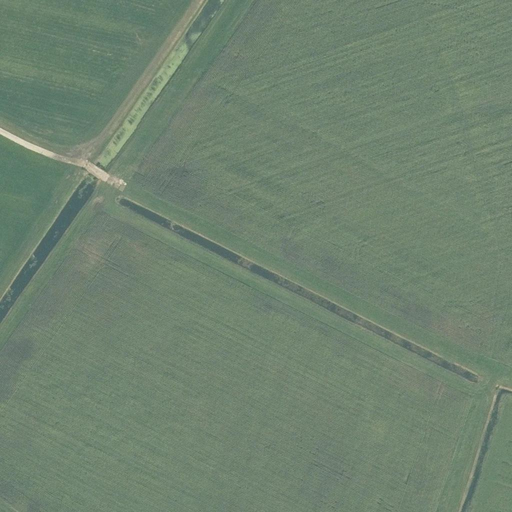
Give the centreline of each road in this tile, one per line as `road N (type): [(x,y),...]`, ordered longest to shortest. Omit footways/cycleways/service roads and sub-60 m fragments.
road 1 (track): [(84,161),(196,0)]
road 2 (track): [(0,131),(123,183)]
